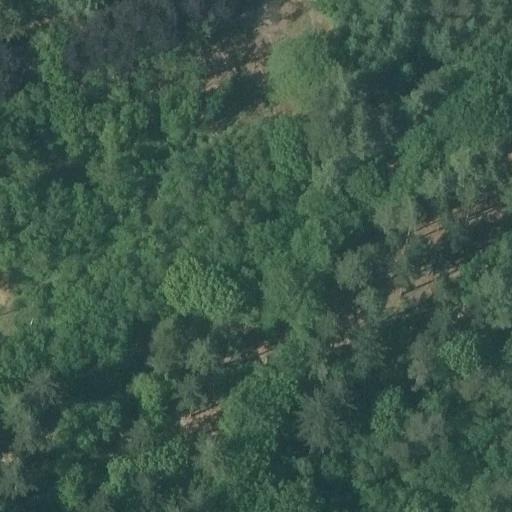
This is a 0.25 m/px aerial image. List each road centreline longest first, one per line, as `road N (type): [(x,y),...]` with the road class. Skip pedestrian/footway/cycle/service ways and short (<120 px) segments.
road 1 (track): [(308,255),(511,82)]
road 2 (track): [(241,511),(308,255)]
road 3 (track): [(308,255),(307,0)]
road 4 (track): [(0,57),(221,0)]
road 5 (track): [(511,214),(308,255)]
